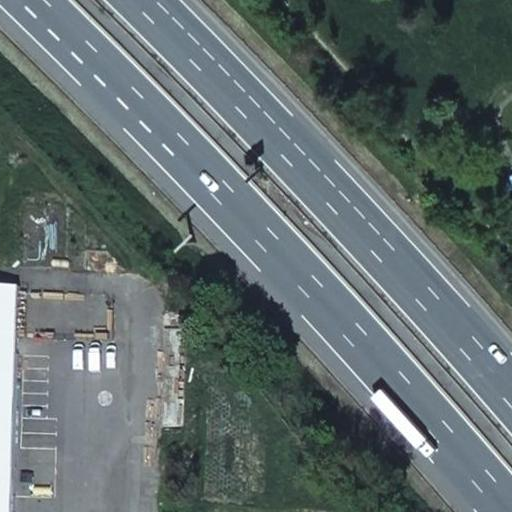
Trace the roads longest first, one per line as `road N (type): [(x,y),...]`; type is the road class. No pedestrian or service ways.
road 1 (motorway): [(29,0),(238,206),(508,511)]
road 2 (motorway): [(511,394),(141,0)]
road 3 (unknown): [(120,511),(116,361)]
